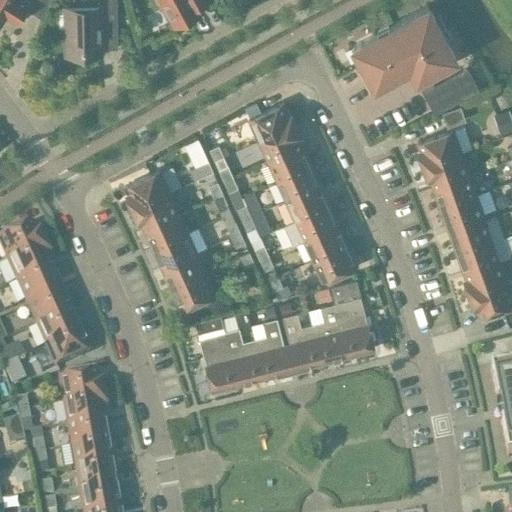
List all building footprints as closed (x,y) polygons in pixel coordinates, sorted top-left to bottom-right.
[(0,0),(0,23),(7,12),(17,19),(25,7),(44,19),(49,0),(29,0),(28,2),(25,0),(0,0)] [(117,48),(116,0),(98,0),(98,11),(65,12),(65,39),(62,39),(63,55),(66,58),(78,57),(78,54),(100,54),(100,48),(117,48)] [(194,0),(159,0),(174,26),(201,12),(194,0)] [(413,73),(416,79),(456,57),(427,6),(389,26),(388,25),(377,31),(378,33),(352,46),(373,86),(397,73),(401,80),(413,73)] [(434,114),(478,90),(466,68),(422,92),(434,114)] [(258,140),(294,124),(288,109),(285,110),(283,103),(248,119),(258,140)] [(494,115),(501,136),(511,131),(511,121),(508,110),(494,115)] [(267,161),(302,145),(299,139),(301,138),(294,124),(258,140),(267,161)] [(423,166),(460,152),(452,130),(417,143),(419,150),(417,151),(423,166)] [(218,145),(209,149),(214,160),(223,156),(218,145)] [(302,145),(267,161),(276,181),(310,165),(302,145)] [(460,152),(423,166),(428,181),(430,180),(433,186),(468,174),(460,152)] [(223,181),(233,177),(223,156),(214,160),(223,181)] [(208,160),(198,165),(203,176),(213,172),(208,160)] [(310,165),(276,181),(285,200),(319,185),(310,165)] [(132,209),(168,192),(159,171),(127,185),(124,186),(127,192),(127,193),(125,194),(127,198),(132,209)] [(213,172),(203,176),(213,197),(222,192),(213,172)] [(468,174),(433,186),(440,207),(475,194),(468,174)] [(233,177),(223,181),(232,201),(242,196),(233,177)] [(319,185),(285,200),(294,220),(328,204),(319,185)] [(168,192),(132,209),(139,223),(141,222),(143,228),(178,213),(168,192)] [(222,192),(213,197),(222,216),(231,212),(222,192)] [(475,194),(440,207),(447,227),(482,214),(475,194)] [(242,196),(232,201),(241,220),(251,216),(242,196)] [(292,244),(303,239),(303,240),(337,224),(328,204),(294,220),(283,225),(292,244)] [(231,212),(222,216),(231,236),(240,232),(231,212)] [(178,213),(143,228),(152,248),(187,232),(178,213)] [(496,215),(484,219),(449,232),(456,252),(503,235),(496,215)] [(251,216),(241,220),(250,240),(260,236),(251,216)] [(337,224),(303,240),(312,259),(346,244),(337,224)] [(0,244),(7,261),(44,245),(37,230),(35,231),(32,225),(0,239),(0,244)] [(187,232),(152,248),(161,268),(196,252),(187,232)] [(236,247),(245,243),(240,232),(231,236),(236,247)] [(463,272),(499,260),(498,259),(510,255),(503,235),(456,252),(463,272)] [(260,236),(250,240),(259,260),(269,255),(260,236)] [(346,244),(312,259),(322,281),(356,265),(352,258),(353,257),(348,247),(346,244)] [(44,245),(7,261),(17,282),(51,267),(48,261),(51,260),(44,245)] [(254,263),(249,251),(239,255),(245,267),(254,263)] [(196,252),(161,268),(170,287),(205,272),(196,252)] [(269,255),(259,260),(268,279),(278,275),(269,255)] [(499,260),(463,272),(465,278),(463,279),(469,295),(506,281),(506,280),(499,260)] [(51,267),(17,282),(26,302),(60,286),(51,267)] [(205,272),(170,287),(172,291),(171,291),(176,301),(177,301),(180,309),(214,293),(205,272)] [(276,296),(285,292),(278,275),(268,279),(276,296)] [(511,303),(511,278),(506,280),(506,281),(469,295),(474,310),(476,309),(479,316),(511,303)] [(37,326),(71,310),(62,291),(28,306),(37,326)] [(360,296),(347,299),(336,303),(334,303),(348,355),(373,349),(360,296)] [(312,323),(321,362),(348,355),(334,303),(319,307),(323,321),(312,323)] [(290,370),(276,318),(273,306),(264,308),(267,320),(261,321),(265,335),(254,338),(264,377),(290,370)] [(71,310),(37,326),(46,345),(80,330),(71,310)] [(321,362),(312,323),(300,326),(297,313),(282,316),(295,369),(321,362)] [(224,331),(237,383),(264,377),(254,338),(242,341),(239,327),(224,331)] [(80,330),(46,345),(55,367),(90,351),(86,344),(87,343),(82,333),(81,333),(80,330)] [(237,383),(224,331),(198,338),(212,390),(237,383)] [(5,350),(0,352),(0,363),(1,366),(11,361),(5,350)] [(11,384),(23,379),(15,362),(4,367),(11,384)] [(511,367),(490,371),(497,405),(502,404),(506,424),(500,425),(507,458),(511,457),(511,367)] [(64,403),(103,396),(100,380),(98,380),(96,373),(59,380),(64,403)] [(68,425),(105,419),(104,412),(106,412),(103,396),(64,403),(68,425)] [(26,397),(16,399),(18,411),(28,409),(26,397)] [(20,423),(30,421),(28,409),(18,411),(20,423)] [(105,419),(68,425),(72,447),(109,440),(105,419)] [(42,440),(32,442),(34,453),(45,451),(42,440)] [(109,440),(72,447),(75,468),(112,461),(109,440)] [(37,465),(47,463),(45,451),(34,453),(37,465)] [(112,461),(75,468),(79,489),(116,482),(112,461)] [(53,494),(51,481),(41,483),(43,496),(53,494)] [(83,511),(101,511),(121,508),(117,487),(80,494),(83,511)] [(56,510),(54,499),(44,500),(46,511),(56,510)]
